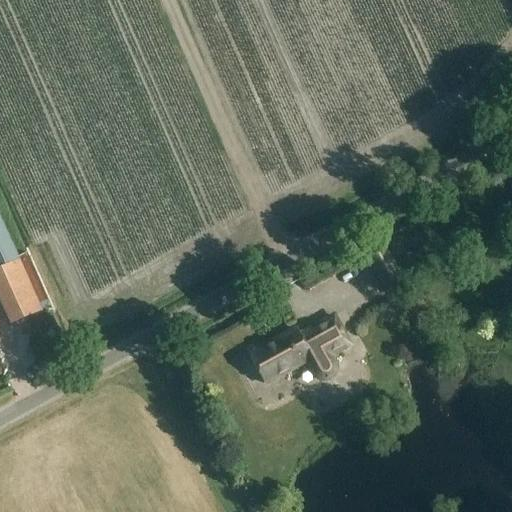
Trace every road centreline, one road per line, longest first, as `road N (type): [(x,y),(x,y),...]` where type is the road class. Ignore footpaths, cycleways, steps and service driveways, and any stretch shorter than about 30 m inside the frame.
road 1 (unclassified): [(0,420),(427,184),(511,123)]
road 2 (track): [(290,258),(166,0)]
